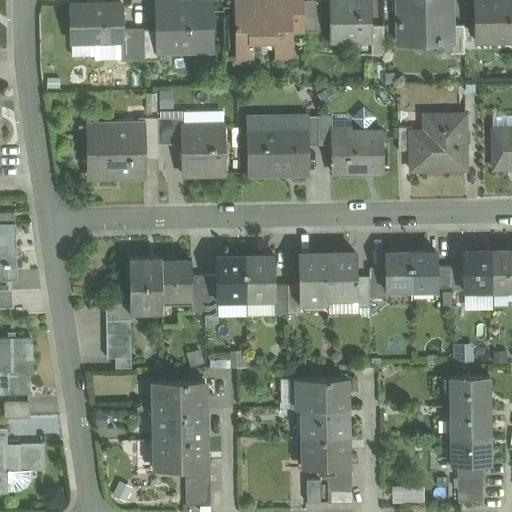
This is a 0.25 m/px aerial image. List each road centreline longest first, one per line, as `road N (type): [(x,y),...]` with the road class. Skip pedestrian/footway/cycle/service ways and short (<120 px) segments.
road 1 (residential): [(47,224),(511,214)]
road 2 (residential): [(47,224),(89,511)]
road 3 (residential): [(21,0),(22,73),(47,224)]
